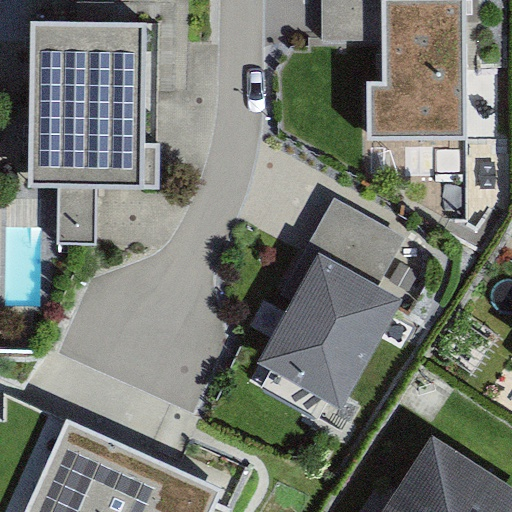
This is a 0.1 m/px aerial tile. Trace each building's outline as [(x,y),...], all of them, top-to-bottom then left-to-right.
[(439,0),(322,0),(322,46),(383,46),(383,89),(368,89),(368,149),(467,149),(467,3),(440,3),(439,0)] [(147,31),(32,29),(29,196),(59,197),(58,250),(96,251),(97,196),(144,197),(147,31)] [(406,241),(337,202),(285,294),(299,301),(260,370),(343,416),(403,308),(377,294),(406,241)] [(218,511),(225,497),(69,426),(30,511),(218,511)] [(511,511),(511,494),(434,444),(389,511),(511,511)]
